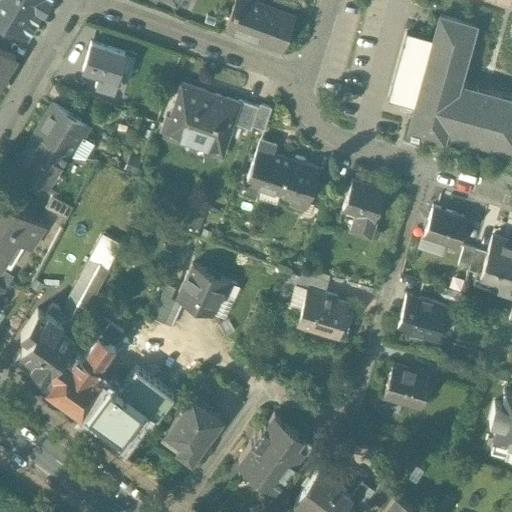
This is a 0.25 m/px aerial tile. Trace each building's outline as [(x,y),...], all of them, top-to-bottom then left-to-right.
[(0,0),(0,16),(3,18),(4,17),(28,31),(42,7),(43,7),(47,0),(0,0)] [(271,5),(256,0),(234,0),(225,28),(281,48),(293,13),(292,12),(271,5)] [(296,2),(288,0),(272,0),(271,5),(292,12),(296,2)] [(475,25),(440,15),(434,39),(406,31),(387,99),(415,107),(408,131),(410,132),(410,135),(418,137),(419,134),(443,141),(445,135),(511,153),(511,99),(459,85),(475,25)] [(102,24),(97,36),(112,42),(117,30),(102,24)] [(11,38),(0,31),(0,44),(5,48),(11,38)] [(123,51),(90,41),(82,67),(97,72),(94,82),(111,88),(123,51)] [(5,48),(0,44),(0,79),(15,54),(5,48)] [(238,101),(182,81),(163,135),(165,135),(165,134),(167,128),(222,147),(220,153),(219,154),(221,155),(232,122),(239,102),(238,101)] [(259,106),(239,99),(238,101),(239,102),(232,122),(251,129),(252,125),(259,106)] [(89,123),(52,102),(35,131),(67,151),(71,153),(89,123)] [(272,107),(260,102),(259,106),(252,125),(264,129),(272,107)] [(67,151),(35,131),(14,164),(47,184),(67,151)] [(275,143),(260,137),(245,180),(243,179),(242,182),(244,183),(241,191),(255,195),(259,184),(279,191),(290,158),(272,152),(275,143)] [(318,168),(290,158),(279,191),(307,201),(318,168)] [(113,166),(97,160),(85,181),(101,190),(113,166)] [(385,188),(352,176),(343,204),(358,210),(354,221),(353,220),(350,228),(370,235),(375,218),(385,188)] [(43,224),(0,197),(0,262),(10,247),(17,252),(23,242),(29,246),(43,224)] [(206,205),(199,202),(195,213),(202,216),(206,205)] [(466,215),(432,204),(423,231),(422,231),(417,244),(440,252),(441,251),(433,249),(437,238),(456,244),(466,215)] [(198,236),(187,232),(181,246),(192,250),(198,236)] [(511,239),(492,233),(486,250),(479,273),(494,277),(491,286),(511,292),(511,239)] [(118,254),(97,243),(91,253),(112,265),(118,254)] [(475,246),(464,243),(458,265),(469,268),(475,246)] [(486,250),(475,246),(469,268),(468,269),(479,273),(486,250)] [(230,280),(191,264),(177,298),(212,312),(220,292),(225,293),(230,280)] [(323,279),(301,272),(297,286),(306,288),(307,286),(320,290),(323,279)] [(174,288),(166,284),(161,295),(162,296),(169,299),(174,288)] [(320,290),(307,286),(306,288),(296,322),(336,334),(346,301),(335,298),(336,295),(320,290)] [(445,303),(404,291),(395,324),(423,332),(425,322),(439,325),(445,303)] [(169,299),(162,296),(152,318),(171,326),(180,304),(169,299)] [(52,302),(44,313),(37,309),(20,332),(27,337),(12,357),(27,368),(32,362),(47,372),(49,370),(63,351),(78,329),(77,328),(74,321),(69,317),(62,317),(60,319),(54,315),(60,308),(52,302)] [(77,350),(72,357),(63,351),(49,370),(54,373),(45,385),(81,410),(101,378),(93,372),(98,365),(99,366),(100,364),(99,363),(122,330),(103,316),(93,331),(97,333),(83,354),(77,350)] [(429,372),(392,362),(383,394),(420,404),(429,372)] [(511,390),(505,389),(501,404),(494,402),(489,421),(496,422),(492,438),(505,442),(503,451),(509,455),(511,457),(511,390)] [(221,418),(192,397),(166,432),(182,444),(177,450),(190,460),(221,418)] [(289,423),(274,412),(266,424),(265,423),(238,460),(274,486),(290,465),(301,450),(301,449),(281,435),(289,423)] [(312,452),(303,446),(301,449),(301,450),(290,465),(298,471),(312,452)] [(421,471),(399,455),(392,466),(405,475),(414,482),(421,471)] [(392,466),(376,487),(389,497),(394,490),(405,475),(392,466)] [(340,483),(317,467),(292,501),(308,511),(340,511),(347,502),(351,498),(350,497),(337,488),(340,483)] [(362,481),(350,497),(351,498),(347,502),(358,510),(374,489),(362,481)] [(389,497),(378,511),(412,511),(416,507),(394,490),(389,497)] [(449,494),(440,507),(446,511),(455,499),(449,494)]
